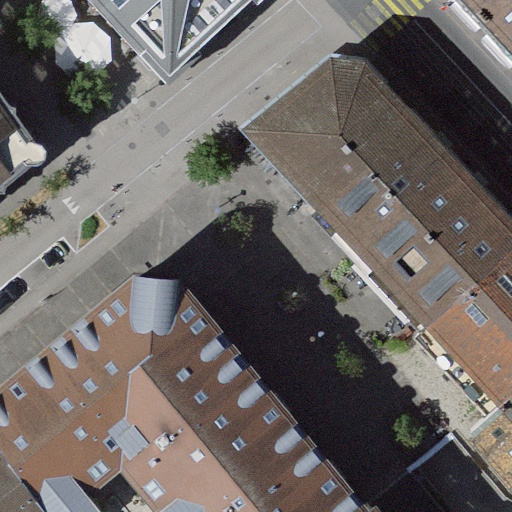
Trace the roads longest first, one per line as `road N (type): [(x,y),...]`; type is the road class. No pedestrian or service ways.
road 1 (residential): [(0,273),(331,0)]
road 2 (tertiary): [(511,144),(382,0)]
